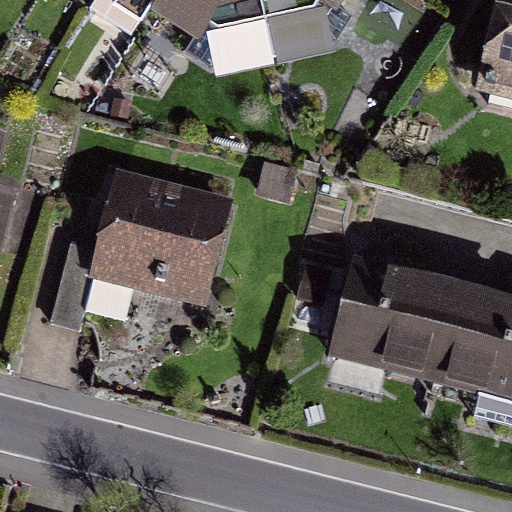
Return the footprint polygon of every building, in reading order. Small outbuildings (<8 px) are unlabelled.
[(136,0),(198,40),(210,23),(218,28),(317,9),(321,2),(337,13),(345,0),(136,0)] [(511,0),(494,0),(470,100),(511,110),(511,0)] [(0,249),(3,250),(16,190),(0,186),(0,141),(2,132),(0,131),(0,249)] [(230,200),(116,176),(85,321),(129,331),(132,316),(202,330),(230,200)] [(338,315),(328,356),(341,368),(335,392),(379,402),(384,379),(481,403),(475,426),(511,435),(511,301),(345,260),(340,279),(310,272),(302,306),(338,315)]
